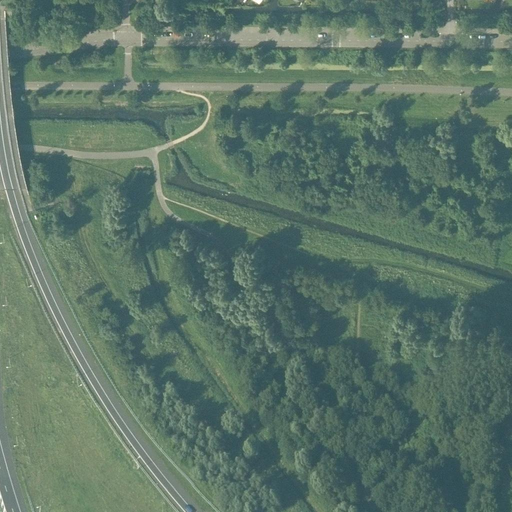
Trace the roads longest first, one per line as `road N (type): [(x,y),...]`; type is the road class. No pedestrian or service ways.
road 1 (motorway): [(189,511),(147,463),(64,331),(14,208),(0,140)]
road 2 (tertiary): [(128,38),(511,40)]
road 3 (tertiary): [(0,52),(128,38)]
